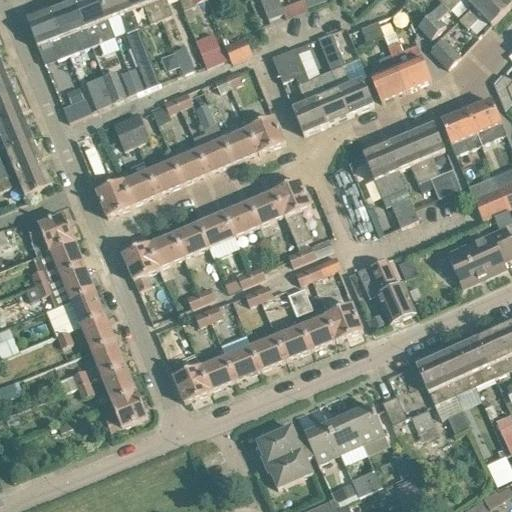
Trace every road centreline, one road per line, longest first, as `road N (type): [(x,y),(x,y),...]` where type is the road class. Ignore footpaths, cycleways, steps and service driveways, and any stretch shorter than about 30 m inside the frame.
road 1 (residential): [(103,248),(447,104),(511,37)]
road 2 (residential): [(218,422),(511,297)]
road 3 (residential): [(103,248),(8,10)]
road 4 (residential): [(182,435),(103,248)]
road 5 (residential): [(0,510),(182,435)]
